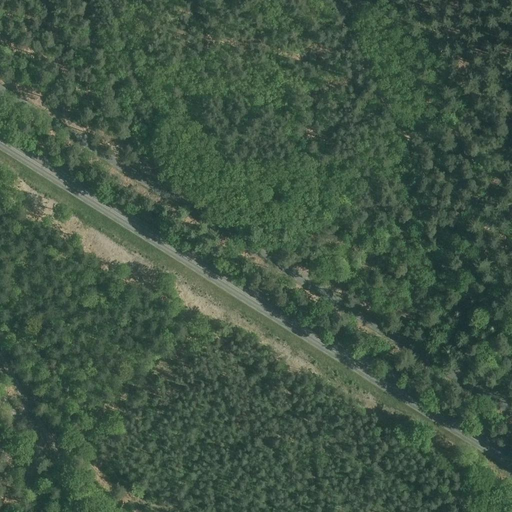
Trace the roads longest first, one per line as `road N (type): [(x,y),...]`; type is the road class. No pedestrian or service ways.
road 1 (primary): [(511,461),(0,140)]
road 2 (unclassified): [(511,411),(0,91)]
road 3 (track): [(333,0),(511,337)]
road 4 (track): [(0,356),(89,511)]
